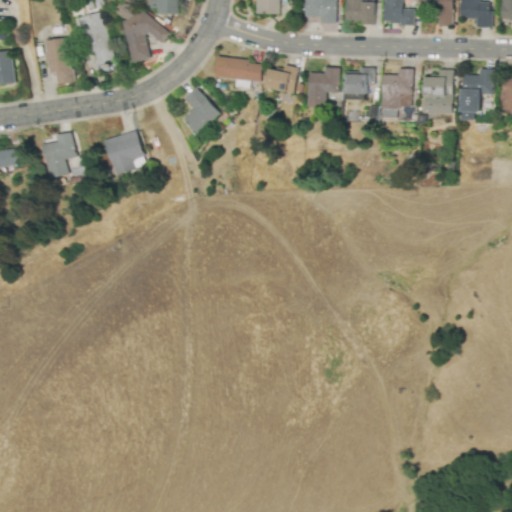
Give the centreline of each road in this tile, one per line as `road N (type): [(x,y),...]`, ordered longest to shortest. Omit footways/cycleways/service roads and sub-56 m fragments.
road 1 (track): [(511,488),(468,507),(418,507),(405,496),(390,417),(353,337),(282,236),(255,213),(207,204),(194,209),(185,271),(188,395),(158,511)]
road 2 (residential): [(213,23),(285,46),(511,53)]
road 3 (residential): [(0,116),(128,96),(182,70),(213,23),(218,0)]
